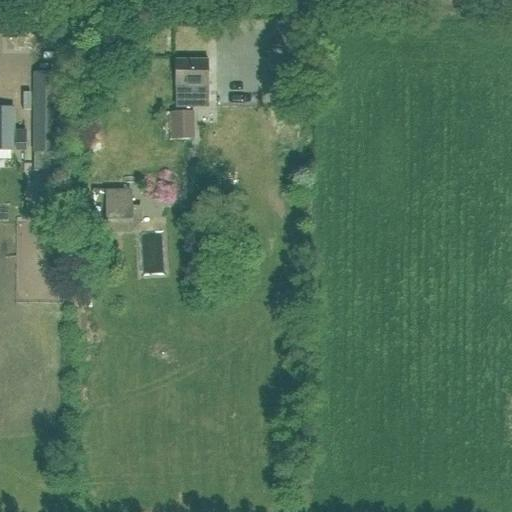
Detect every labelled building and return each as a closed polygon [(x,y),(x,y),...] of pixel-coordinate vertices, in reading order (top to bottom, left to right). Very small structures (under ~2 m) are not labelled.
[(207,88),(207,61),(174,61),(174,88),(175,88),(175,109),(193,109),(193,93),(204,93),(204,89),(205,89),(205,88),(207,88)] [(33,73),(32,153),(56,153),(57,74),(33,73)] [(190,140),(190,112),(167,112),(167,115),(161,115),(162,133),(168,133),(168,141),(190,140)] [(0,152),(28,153),(28,142),(0,141),(0,152)] [(150,278),(168,277),(166,237),(147,238),(150,278)]
